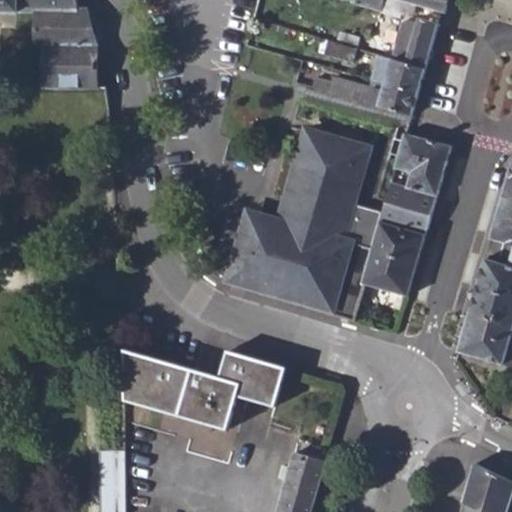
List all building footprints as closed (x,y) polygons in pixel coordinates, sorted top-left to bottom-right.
[(35,7),(79,7),(78,0),(0,0),(0,9),(35,10),(35,7)] [(345,0),(382,12),(385,0),(402,0),(419,4),(443,12),(447,13),(450,0),(345,0)] [(400,18),(403,12),(415,16),(419,4),(402,0),(385,0),(382,12),(400,18)] [(43,47),(42,86),(75,87),(74,101),(89,115),(111,115),(108,85),(99,84),(98,43),(88,7),(79,7),(35,7),(35,10),(34,37),(33,46),(43,47)] [(427,68),(440,22),(423,17),(420,21),(407,17),(394,58),(427,68)] [(357,47),(361,36),(340,30),(337,41),(357,47)] [(326,52),(353,60),(357,47),(337,41),(330,39),(326,52)] [(419,93),(427,68),(394,58),(379,54),(372,79),(419,93)] [(413,115),(419,93),(372,79),(370,85),(336,75),(333,83),(316,78),(313,86),(413,115)] [(369,149),(306,131),(279,222),(265,218),(262,222),(261,222),(260,221),(258,221),(257,221),(255,222),(254,222),(253,223),(252,224),(251,225),(250,226),(249,228),(249,229),(249,231),(249,232),(250,234),(251,235),(252,237),(254,238),(231,279),(316,304),(314,308),(356,320),(367,283),(369,277),(365,276),(373,248),(344,240),(369,149)] [(411,172),(408,185),(438,195),(452,145),(408,132),(405,131),(395,167),(411,172)] [(511,264),(511,170),(487,257),(511,264)] [(400,196),(404,184),(392,180),(388,192),(400,196)] [(369,277),(367,283),(409,296),(438,195),(408,185),(404,184),(400,196),(388,192),(380,224),(373,248),(365,276),(369,277)] [(495,316),(500,301),(511,304),(511,264),(487,257),(472,309),(495,316)] [(511,365),(511,304),(500,301),(495,316),(472,309),(460,350),(511,365)] [(123,400),(228,431),(239,395),(276,407),(288,367),(228,349),(220,377),(122,348),(123,400)] [(189,450),(229,457),(231,446),(206,442),(207,433),(192,430),(189,450)] [(127,511),(128,447),(103,447),(101,511),(127,511)] [(311,511),(326,462),(295,452),(277,511),(311,511)] [(507,511),(511,498),(511,480),(476,462),(461,511),(507,511)]
